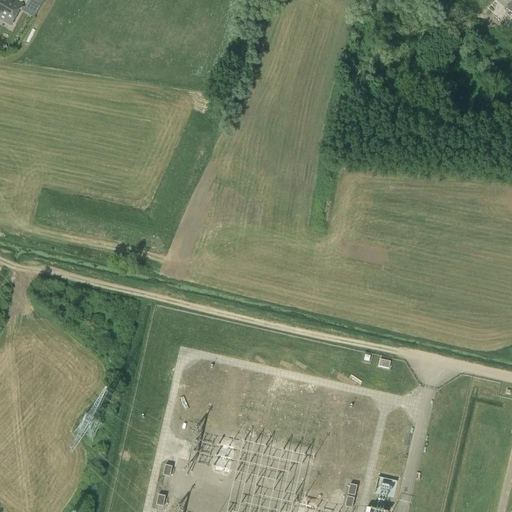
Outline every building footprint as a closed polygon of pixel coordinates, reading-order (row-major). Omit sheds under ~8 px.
[(0,0),(0,19),(11,26),(22,5),(13,0),(0,0)] [(390,362),(379,360),(378,367),(388,370),(390,362)] [(165,466),(163,475),(169,477),(172,467),(165,466)] [(376,478),(375,487),(393,490),(394,481),(376,478)] [(349,487),(348,495),(354,496),(356,487),(357,487),(350,485),(349,487)] [(158,496),(156,505),(163,507),(165,497),(158,495),(158,496)] [(347,497),(345,507),(352,509),(354,499),(347,497)]
